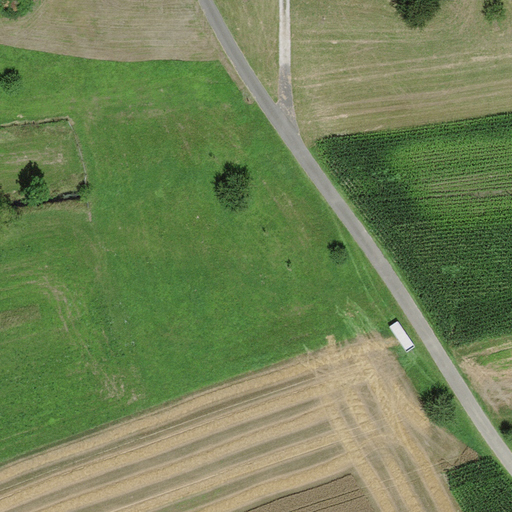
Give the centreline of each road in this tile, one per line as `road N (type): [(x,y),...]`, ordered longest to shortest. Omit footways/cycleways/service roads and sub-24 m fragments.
road 1 (residential): [(511,460),(206,0)]
road 2 (track): [(283,123),(285,0)]
